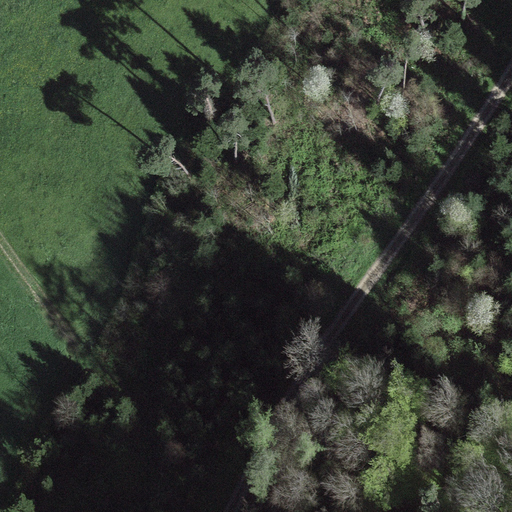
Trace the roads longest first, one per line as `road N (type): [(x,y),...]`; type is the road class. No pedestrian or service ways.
road 1 (track): [(229,511),(315,356),(511,63)]
road 2 (track): [(184,511),(129,394),(74,342),(0,236)]
